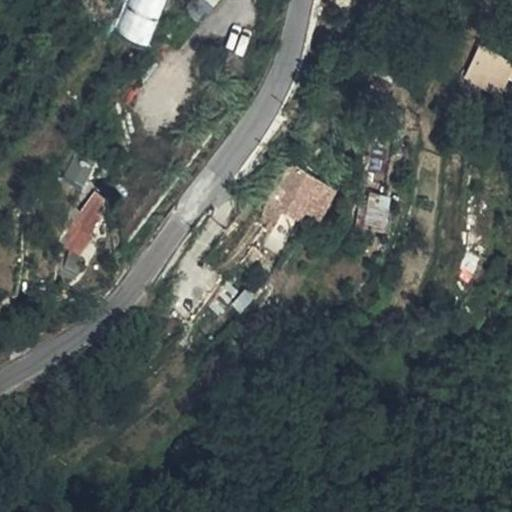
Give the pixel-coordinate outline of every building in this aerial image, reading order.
[(503,82),(511,52),(511,48),(490,41),(476,73),(503,82)] [(511,52),(503,82),(511,85),(511,52)] [(297,174),(280,195),(296,207),(312,186),(297,174)] [(380,193),(358,191),(359,179),(348,178),(347,215),(378,218),(380,193)] [(388,219),(392,182),(359,179),(358,191),(380,193),(378,218),(388,219)] [(76,201),(66,232),(86,238),(95,206),(76,201)]
